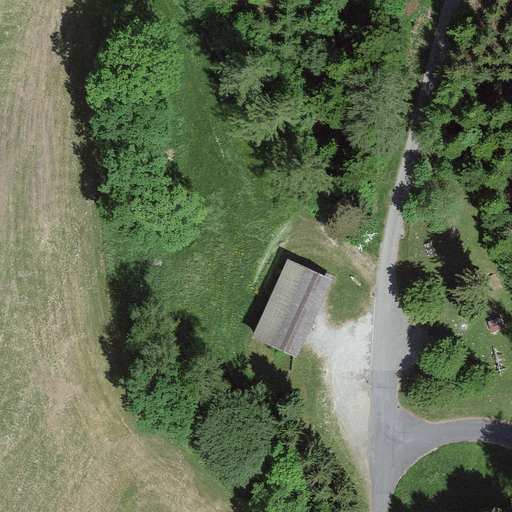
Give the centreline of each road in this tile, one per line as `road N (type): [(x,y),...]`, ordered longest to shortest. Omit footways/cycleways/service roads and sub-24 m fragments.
road 1 (unclassified): [(455,0),(392,232),(384,296),(388,452)]
road 2 (track): [(187,0),(340,235),(386,274)]
road 3 (unclassified): [(511,436),(458,431),(388,452)]
